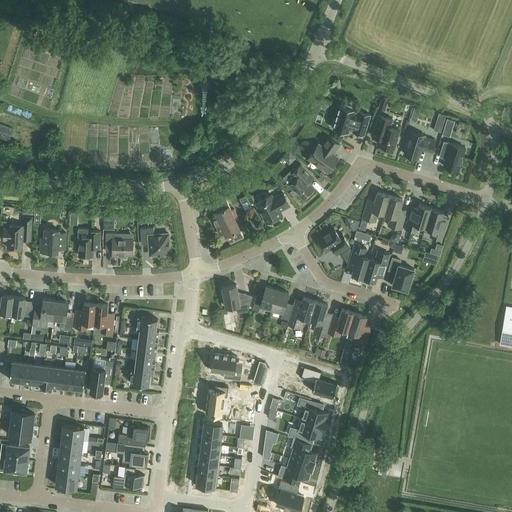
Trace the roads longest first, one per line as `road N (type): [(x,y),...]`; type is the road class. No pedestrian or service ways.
road 1 (unclassified): [(329,511),(384,360),(447,282),(486,201)]
road 2 (residential): [(178,333),(278,356),(248,510),(235,509)]
road 3 (unclassified): [(486,201),(495,148),(478,112),(316,49)]
road 4 (residential): [(293,233),(361,163),(486,201)]
road 5 (track): [(0,98),(94,119),(206,121)]
road 6 (tertiary): [(316,49),(271,129),(228,164),(179,185)]
road 7 (residential): [(0,271),(119,281),(196,274)]
road 8 (tertiary): [(179,185),(0,177)]
road 9 (residential): [(384,315),(388,300),(325,281),(293,233)]
road 10 (residential): [(169,415),(48,399)]
